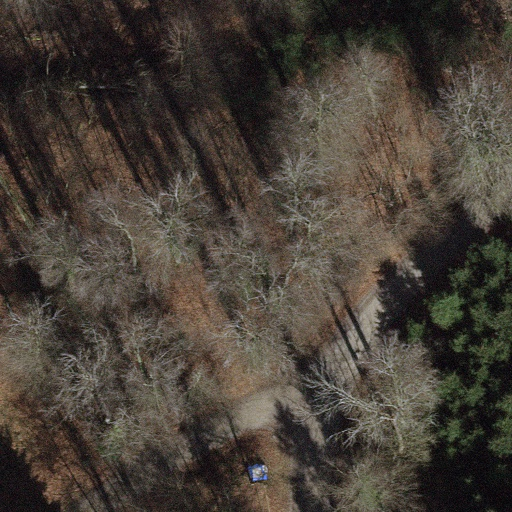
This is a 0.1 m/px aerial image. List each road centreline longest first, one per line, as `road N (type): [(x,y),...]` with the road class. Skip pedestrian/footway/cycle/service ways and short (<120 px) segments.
road 1 (track): [(319,511),(325,411),(343,365),(373,323),(511,197)]
road 2 (track): [(343,365),(185,448),(85,511)]
